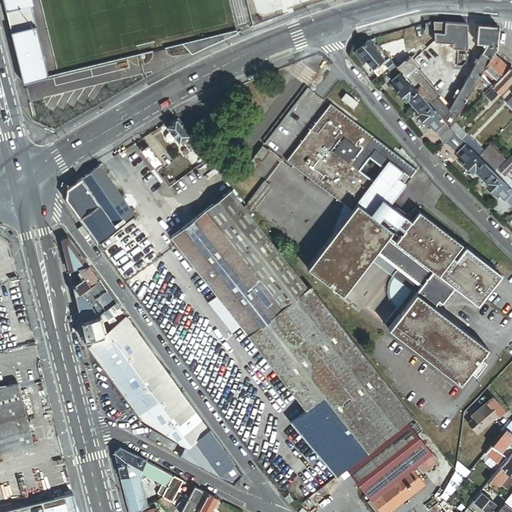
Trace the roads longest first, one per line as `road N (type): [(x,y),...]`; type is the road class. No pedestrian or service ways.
road 1 (residential): [(279,511),(75,230),(22,181)]
road 2 (tertiary): [(315,25),(199,77),(22,181)]
road 3 (residential): [(315,25),(439,176),(511,244)]
road 4 (tertiary): [(22,181),(83,421)]
road 5 (unclassified): [(83,421),(269,511)]
